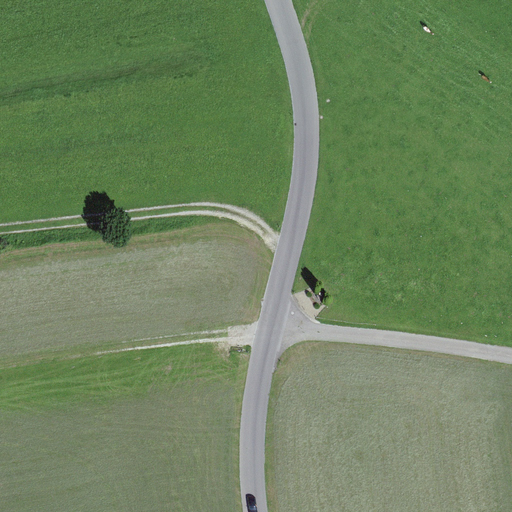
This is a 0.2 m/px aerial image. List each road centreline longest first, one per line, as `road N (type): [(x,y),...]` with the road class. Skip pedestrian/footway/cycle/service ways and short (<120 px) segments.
road 1 (residential): [(280,0),(309,113),(304,183),(256,396),(257,511)]
road 2 (track): [(0,233),(228,210),(254,221),(288,254)]
road 3 (track): [(270,332),(0,365)]
road 4 (track): [(270,332),(511,358)]
